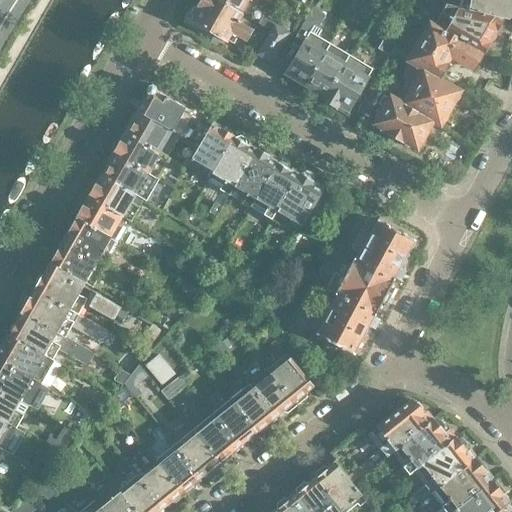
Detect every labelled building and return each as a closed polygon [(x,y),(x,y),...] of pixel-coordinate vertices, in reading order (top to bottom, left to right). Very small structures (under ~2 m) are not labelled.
[(202,0),(199,7),(194,7),(191,12),(193,16),(192,19),(213,31),(214,35),(221,39),(224,38),(228,40),(233,33),(245,40),(252,28),(241,21),(240,20),(244,14),(242,13),(219,0),(202,0)] [(219,0),(242,13),(248,0),(219,0)] [(510,0),(462,0),(461,7),(462,7),(462,8),(468,9),(501,17),(507,18),(507,17),(511,15),(511,14),(511,3),(511,1),(510,0)] [(452,19),(446,29),(446,30),(482,52),(488,42),(489,43),(493,40),(496,36),(497,33),(497,31),(495,29),(501,19),(500,18),(501,17),(468,10),(468,9),(462,8),(439,3),(435,10),(452,19)] [(395,47),(414,14),(403,8),(378,49),(389,56),(391,53),(395,47)] [(303,43),(286,72),(305,83),(325,50),(329,42),(315,33),(324,17),(312,10),(295,39),(303,43)] [(264,19),(262,23),(269,27),(272,23),(264,19)] [(405,61),(420,70),(437,80),(439,77),(446,64),(450,66),(454,59),(471,68),(473,64),(477,63),(479,59),(478,56),(481,52),(482,52),(446,30),(446,29),(429,20),(408,55),(405,61)] [(275,25),(258,53),(271,61),(288,32),(275,25)] [(213,36),(210,42),(217,47),(220,40),(213,36)] [(325,50),(305,83),(324,95),(344,62),(348,54),(330,42),(325,50)] [(344,62),(324,95),(322,99),(337,108),(339,105),(348,110),(373,69),(349,54),(344,62)] [(420,70),(402,100),(434,119),(433,121),(440,125),(441,123),(445,121),(448,117),(448,113),(454,102),(458,100),(461,95),(460,92),(461,90),(439,77),(437,80),(420,70)] [(148,94),(137,111),(172,131),(173,130),(180,135),(193,112),(157,90),(156,87),(152,84),(148,86),(146,89),(148,94)] [(373,87),(359,111),(369,116),(383,92),(373,87)] [(389,92),(375,118),(373,123),(378,126),(379,130),(383,132),(388,132),(402,140),(404,144),(408,146),(412,146),(417,149),(419,145),(423,144),(425,140),(425,136),(433,121),(434,119),(402,100),(389,92)] [(126,130),(126,131),(160,152),(168,157),(180,135),(173,130),(172,131),(137,111),(132,120),(129,121),(125,126),(126,130)] [(182,136),(198,145),(208,128),(198,122),(193,130),(187,127),(182,136)] [(203,138),(191,158),(187,165),(209,179),(233,137),(231,136),(231,131),(225,128),(222,130),(212,124),(203,138)] [(115,150),(114,152),(148,173),(156,177),(168,157),(160,152),(126,131),(120,142),(116,142),(113,147),(115,150)] [(233,137),(209,179),(210,179),(208,182),(230,194),(255,150),(246,145),(246,139),(239,135),(235,138),(233,137)] [(255,150),(230,194),(251,207),(277,163),(268,157),(267,151),(261,148),(256,150),(255,150)] [(102,172),(101,174),(136,194),(144,199),(146,200),(158,179),(148,173),(114,152),(108,163),(104,164),(101,169),(102,172)] [(277,163),(251,207),(272,219),(298,175),(289,169),(288,163),(282,160),(277,163)] [(298,175),(272,219),(297,234),(302,225),(321,194),(323,189),(311,182),(313,180),(312,177),(304,172),(301,173),(299,175),(298,175)] [(90,194),(88,197),(123,216),(131,221),(144,199),(136,194),(101,174),(96,184),(92,185),(89,190),(90,194)] [(77,216),(76,217),(111,237),(119,242),(131,221),(123,216),(88,197),(83,205),(79,207),(76,212),(77,216)] [(222,207),(214,203),(208,212),(217,217),(222,207)] [(177,219),(184,222),(188,215),(182,211),(177,219)] [(359,253),(357,257),(393,278),(394,276),(400,279),(405,271),(399,268),(414,240),(406,235),(407,234),(403,232),(402,233),(388,226),(389,225),(385,222),(384,223),(368,215),(350,248),(359,253)] [(69,229),(63,240),(98,260),(106,265),(119,242),(111,237),(76,217),(75,220),(71,221),(68,226),(69,229)] [(52,259),(50,263),(85,282),(93,287),(106,265),(98,260),(63,240),(57,250),(54,251),(51,256),(52,259)] [(295,265),(300,256),(291,251),(286,260),(295,265)] [(217,266),(221,259),(213,254),(208,261),(217,266)] [(244,266),(224,254),(221,259),(217,266),(237,278),(244,266)] [(335,293),(374,314),(375,314),(382,302),(387,304),(392,294),(388,291),(394,279),(393,278),(357,257),(355,256),(350,264),(342,260),(326,288),(335,293)] [(36,288),(35,289),(70,308),(79,314),(85,303),(114,320),(121,307),(92,290),(93,287),(85,283),(85,282),(50,263),(43,276),(38,278),(35,283),(36,288)] [(130,270),(126,276),(137,282),(140,276),(130,270)] [(266,280),(251,271),(245,281),(260,290),(266,280)] [(23,310),(22,312),(57,331),(66,336),(71,326),(101,343),(108,330),(70,310),(70,308),(35,289),(29,300),(25,301),(22,307),(23,310)] [(308,327),(317,331),(316,333),(353,353),(368,324),(375,327),(379,320),(372,316),(374,314),(335,293),(334,294),(336,296),(334,300),(325,297),(308,327)] [(185,310),(172,302),(166,312),(179,319),(185,310)] [(10,333),(9,334),(45,353),(53,358),(58,349),(87,366),(95,353),(66,336),(57,331),(22,312),(16,323),(12,324),(9,329),(10,333)] [(162,331),(152,324),(139,347),(145,351),(162,331)] [(252,324),(246,329),(254,338),(260,333),(252,324)] [(0,345),(0,357),(42,381),(54,361),(44,354),(45,353),(9,334),(4,344),(0,345)] [(229,337),(219,345),(225,351),(234,344),(229,337)] [(274,340),(270,344),(277,352),(281,348),(274,340)] [(225,351),(219,345),(214,349),(222,358),(227,354),(225,351)] [(269,368),(272,372),(298,404),(306,397),(307,391),(313,386),(310,382),(290,357),(287,353),(269,368)] [(175,375),(159,355),(145,366),(162,387),(175,375)] [(0,386),(30,404),(42,381),(0,357),(0,386)] [(250,383),(254,387),(277,416),(282,411),(288,412),(298,404),(272,372),(269,368),(250,383)] [(197,375),(191,369),(183,375),(189,382),(197,375)] [(127,373),(117,373),(113,380),(123,386),(129,375),(127,373)] [(190,384),(183,376),(164,391),(171,399),(190,384)] [(126,384),(133,391),(137,387),(131,380),(126,384)] [(232,398),(235,402),(261,434),(269,427),(270,422),(277,416),(254,387),(250,383),(232,398)] [(0,417),(17,427),(30,404),(0,386),(0,417)] [(111,401),(118,409),(123,405),(116,397),(111,401)] [(213,413),(217,417),(240,446),(245,442),(251,443),(261,434),(235,402),(232,398),(213,413)] [(381,425),(378,428),(370,434),(380,447),(380,448),(381,449),(368,459),(368,460),(358,469),(348,477),(353,483),(374,467),(387,456),(391,453),(400,447),(433,419),(428,413),(424,413),(423,414),(421,412),(422,407),(418,403),(414,402),(412,400),(392,415),(391,415),(381,423),(381,425)] [(88,402),(85,407),(96,413),(99,408),(88,402)] [(193,428),(197,432),(223,465),(232,458),(232,452),(240,446),(217,417),(213,413),(193,428)] [(0,447),(4,449),(17,427),(0,417),(0,447)] [(400,447),(391,453),(402,466),(403,467),(389,477),(396,485),(409,474),(409,475),(414,471),(417,468),(417,467),(455,437),(451,431),(446,431),(445,432),(443,430),(445,425),(440,420),(435,420),(434,419),(433,419),(400,447)] [(175,443),(179,447),(202,476),(208,472),(214,473),(223,465),(197,432),(193,428),(175,443)] [(46,444),(62,453),(68,446),(56,440),(50,436),(46,444)] [(417,468),(414,471),(424,484),(425,485),(412,495),(418,503),(431,492),(440,486),(474,459),(466,450),(467,445),(463,439),(458,439),(456,437),(455,438),(455,437),(417,467),(417,468)] [(157,458),(160,462),(187,494),(194,488),(195,482),(202,476),(179,447),(175,443),(157,458)] [(68,448),(60,454),(70,466),(77,460),(68,448)] [(130,464),(141,478),(165,507),(171,502),(176,503),(187,494),(160,462),(157,458),(150,450),(146,449),(141,450),(136,454),(135,457),(135,460),(130,464)] [(37,467),(44,473),(51,465),(44,458),(37,467)] [(118,488),(120,491),(122,493),(137,511),(158,511),(165,507),(141,478),(130,464),(126,458),(117,464),(130,479),(118,488)] [(440,486),(431,492),(442,507),(435,511),(452,511),(454,511),(491,481),(484,471),(487,469),(478,458),(475,460),(474,459),(440,486)] [(316,472),(316,476),(344,511),(353,511),(367,501),(361,494),(348,477),(335,462),(329,467),(323,466),(316,472)] [(297,488),(297,492),(312,511),(344,511),(316,476),(316,477),(309,483),(304,482),(297,488)] [(50,485),(43,477),(35,484),(41,492),(50,485)] [(452,511),(496,511),(506,505),(506,504),(508,503),(501,494),(503,490),(497,481),(492,483),(491,481),(454,511),(452,511)] [(96,500),(101,506),(105,511),(137,511),(122,493),(120,491),(114,484),(96,500)] [(277,508),(276,509),(278,511),(312,511),(297,492),(297,493),(289,499),(284,498),(277,503),(277,508)] [(80,511),(105,511),(101,506),(96,500),(80,511)] [(10,511),(12,510),(0,503),(0,511),(10,511)]
